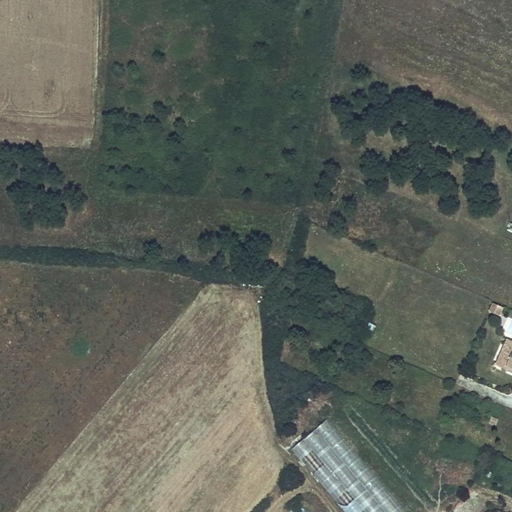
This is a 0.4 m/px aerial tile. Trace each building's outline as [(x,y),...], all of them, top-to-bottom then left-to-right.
[(492,304),(491,312),(501,313),(502,305),(492,304)] [(511,343),(508,342),(496,368),(506,372),(507,369),(511,370),(511,343)] [(406,511),(379,478),(366,488),(352,471),(363,462),(328,419),(292,448),(344,511),(406,511)] [(478,430),(464,423),(460,433),(474,438),(478,430)] [(363,462),(353,470),(366,487),(377,478),(363,462)] [(319,502),(313,510),(316,511),(325,511),(328,507),(319,502)]
